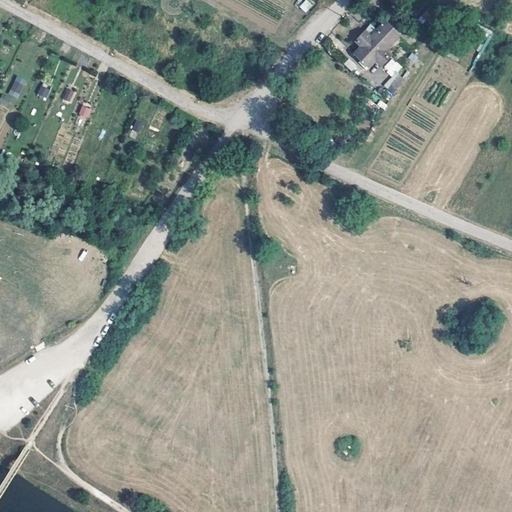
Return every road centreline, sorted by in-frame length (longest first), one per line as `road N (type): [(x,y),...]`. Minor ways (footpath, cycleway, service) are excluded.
road 1 (track): [(64,389),(238,120)]
road 2 (unclassified): [(238,120),(511,244)]
road 3 (residential): [(347,0),(238,120)]
